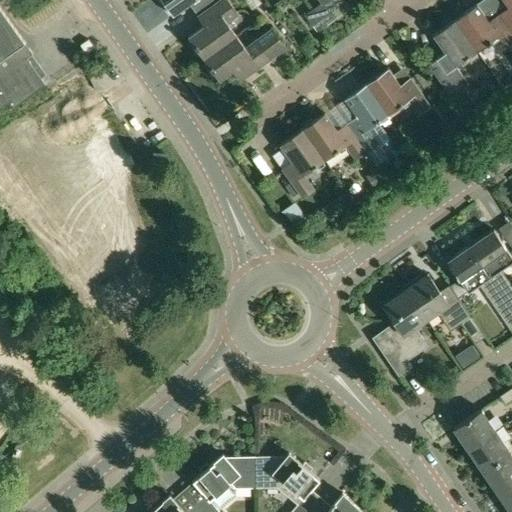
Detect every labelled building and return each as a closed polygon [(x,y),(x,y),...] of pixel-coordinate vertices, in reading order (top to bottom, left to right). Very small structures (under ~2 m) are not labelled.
[(161,0),(173,15),(189,4),(196,15),(216,0),(161,0)] [(187,36),(203,58),(235,36),(227,23),(239,14),(228,0),(216,0),(196,15),(203,25),(187,36)] [(244,0),(252,10),(262,2),(260,0),(244,0)] [(320,0),(321,2),(304,14),(318,33),(350,10),(344,2),(343,0),(320,0)] [(511,0),(503,0),(508,6),(498,13),(511,31),(511,0)] [(477,3),(455,19),(476,50),(497,35),(508,49),(511,46),(511,31),(498,13),(489,20),(477,3)] [(0,107),(9,101),(13,107),(46,84),(41,77),(46,74),(32,53),(33,53),(0,7),(0,107)] [(444,51),(427,63),(448,92),(465,79),(455,65),(476,50),(455,19),(432,35),(444,51)] [(235,36),(203,58),(219,80),(232,71),(239,81),(285,48),(272,29),(244,48),(235,36)] [(388,66),(365,83),(388,114),(409,99),(419,113),(431,105),(403,66),(393,73),(388,66)] [(423,69),(415,76),(424,89),(433,83),(423,69)] [(344,98),(356,115),(346,122),(366,150),(377,143),(367,129),(388,114),(365,83),(344,98)] [(461,111),(461,121),(475,122),(476,111),(461,111)] [(324,112),(302,127),(325,159),(346,144),(360,164),(371,157),(366,150),(346,122),(337,129),(324,112)] [(462,127),(455,117),(443,126),(450,135),(462,127)] [(314,188),(304,174),(325,159),(302,127),(280,143),(292,160),(281,168),(302,196),(314,188)] [(378,168),(365,177),(373,188),(377,184),(379,187),(387,181),(378,168)] [(373,191),(368,184),(358,191),(363,198),(373,191)] [(511,227),(502,235),(511,247),(511,227)] [(511,256),(493,229),(469,245),(489,275),(511,308),(511,288),(499,269),(511,259),(511,256)] [(469,245),(447,260),(468,290),(478,283),(502,317),(511,310),(511,308),(489,275),(469,245)] [(429,273),(406,289),(427,319),(438,312),(450,330),(460,323),(474,343),(485,336),(471,315),(449,283),(440,289),(429,273)] [(449,283),(458,297),(465,292),(456,279),(449,283)] [(394,321),(371,337),(398,375),(411,366),(406,360),(428,345),(416,327),(427,319),(406,289),(383,305),(394,321)] [(511,310),(502,317),(510,329),(511,326),(511,310)] [(16,352),(1,366),(24,393),(27,396),(46,380),(38,371),(48,362),(22,332),(8,343),(16,352)] [(0,402),(6,409),(24,393),(1,366),(0,364),(0,402)] [(500,395),(506,403),(511,398),(511,386),(507,390),(500,395)] [(453,427),(467,449),(495,430),(481,408),(457,424),(453,427)] [(467,449),(482,470),(510,451),(495,430),(467,449)] [(482,470),(497,491),(511,481),(511,454),(510,451),(482,470)] [(286,457),(254,457),(255,487),(277,488),(283,480),(304,498),(310,490),(319,480),(289,454),(286,457)] [(222,455),(191,482),(206,499),(196,507),(200,511),(217,511),(235,496),(234,488),(255,487),(254,457),(225,458),(222,455)] [(511,511),(511,481),(497,491),(511,511)] [(321,511),(314,506),(309,511),(359,511),(361,510),(342,494),(332,507),(327,511),(321,511)] [(183,511),(169,495),(151,511),(200,511),(196,507),(190,511),(183,511)] [(297,505),(291,511),(309,511),(314,506),(304,498),(297,505)]
